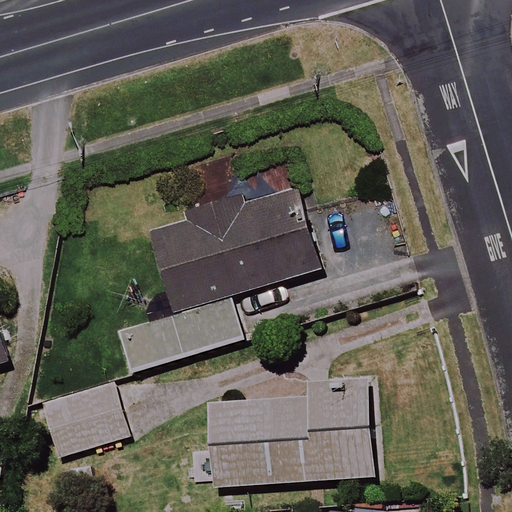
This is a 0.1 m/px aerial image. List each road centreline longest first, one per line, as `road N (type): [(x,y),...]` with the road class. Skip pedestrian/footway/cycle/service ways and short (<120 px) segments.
road 1 (residential): [(511,239),(442,0)]
road 2 (primary): [(0,51),(179,0)]
